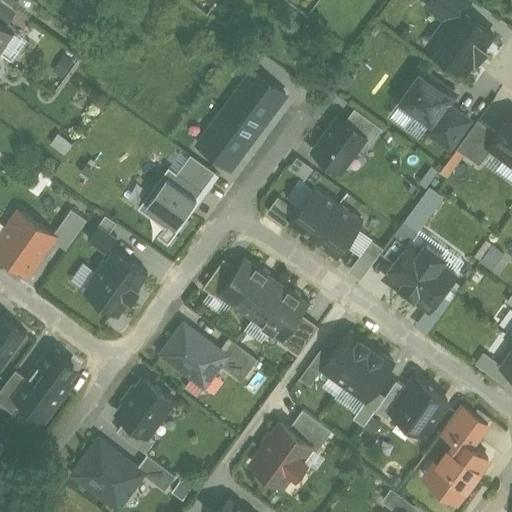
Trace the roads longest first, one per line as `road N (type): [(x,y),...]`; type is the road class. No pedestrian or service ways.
road 1 (residential): [(232,213),(511,410)]
road 2 (residential): [(118,362),(232,213)]
road 3 (residential): [(232,213),(326,93)]
road 4 (residential): [(0,278),(118,362)]
